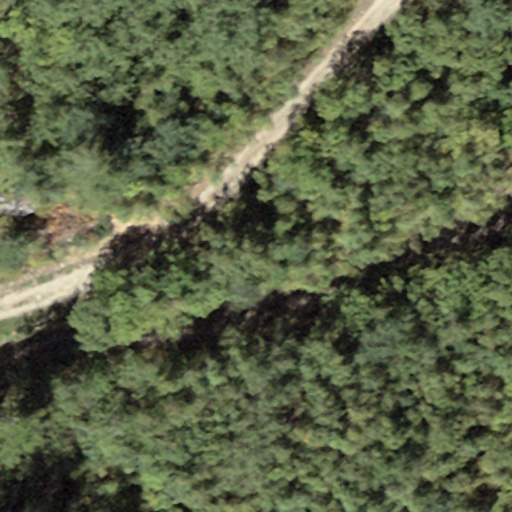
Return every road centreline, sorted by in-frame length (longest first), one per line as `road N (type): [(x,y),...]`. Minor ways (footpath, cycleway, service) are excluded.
road 1 (track): [(511,223),(0,380)]
road 2 (track): [(0,307),(226,216),(414,0)]
